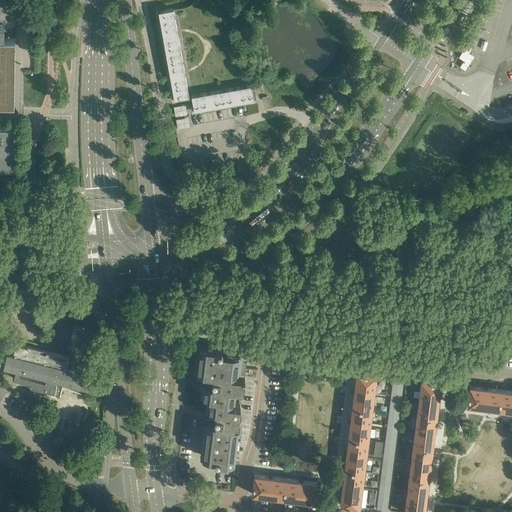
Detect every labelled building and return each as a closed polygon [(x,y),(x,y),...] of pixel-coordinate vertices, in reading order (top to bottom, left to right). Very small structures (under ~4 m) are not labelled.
[(189,97),(173,8),(158,11),(174,99),(189,97)] [(4,36),(4,24),(0,24),(0,102),(14,102),(15,37),(4,36)] [(460,66),(464,69),(465,70),(474,56),(469,53),(473,47),(468,43),(459,57),(464,60),(460,66)] [(251,84),(191,95),(192,103),(194,110),(254,99),(252,92),(251,84)] [(186,114),(185,103),(173,105),(174,115),(186,114)] [(0,167),(13,167),(13,126),(0,125),(0,167)] [(57,380),(69,383),(67,387),(64,386),(64,387),(81,393),(80,392),(82,386),(100,391),(100,390),(102,380),(103,377),(102,376),(86,372),(86,371),(87,367),(73,363),(72,368),(72,369),(66,367),(67,365),(67,366),(70,356),(46,350),(45,352),(41,351),(41,349),(15,343),(13,352),(13,354),(7,352),(3,366),(4,367),(15,369),(13,377),(12,378),(23,380),(22,384),(43,389),(43,390),(42,390),(59,397),(63,385),(62,385),(62,386),(56,384),(57,380)] [(200,396),(207,396),(205,418),(200,456),(214,458),(214,459),(215,459),(215,460),(216,460),(217,460),(218,460),(219,460),(234,462),(239,416),(239,415),(239,414),(238,414),(238,413),(239,413),(240,412),(240,411),(241,406),(241,405),(240,405),(240,404),(239,404),(234,403),(236,388),(241,388),(242,388),(243,387),(247,355),(222,352),(222,350),(222,349),(221,348),(220,348),(195,345),(192,371),(213,373),(213,376),(212,376),(211,377),(211,378),(211,379),(212,380),(212,381),(212,383),(202,382),(200,396)] [(376,374),(357,371),(353,405),(371,407),(376,374)] [(421,379),(417,413),(436,415),(440,382),(421,379)] [(467,404),(498,408),(501,389),(470,386),(467,404)] [(378,497),(383,498),(388,498),(402,389),(397,389),(392,388),(378,497)] [(511,390),(501,389),(498,408),(511,410),(511,390)] [(353,405),(348,438),(367,440),(371,407),(353,405)] [(417,413),(413,446),(432,448),(436,415),(417,413)] [(348,438),(344,471),(363,473),(367,440),(348,438)] [(428,481),(432,448),(413,446),(409,479),(428,481)] [(363,473),(344,471),(340,504),(359,507),(363,473)] [(252,493),(283,497),(285,478),(254,474),(252,493)] [(317,482),(285,478),(283,497),(314,501),(317,482)] [(423,511),(428,481),(409,479),(404,511),(423,511)]
